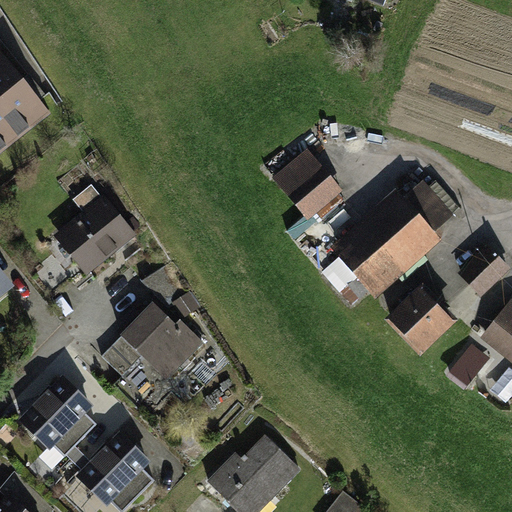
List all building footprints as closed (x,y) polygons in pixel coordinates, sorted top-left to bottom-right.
[(0,150),(47,113),(0,54),(0,150)] [(335,189),(306,154),(276,180),(305,215),(335,189)] [(445,214),(420,184),(373,228),(372,227),(323,272),(352,305),(433,233),(445,214)] [(131,234),(91,185),(74,199),(86,215),(63,234),(90,267),(131,234)] [(298,235),(317,256),(336,238),(317,218),(298,235)] [(79,270),(60,247),(29,273),(48,296),(79,270)] [(507,267),(489,248),(468,268),(486,287),(507,267)] [(171,261),(141,281),(168,308),(175,303),(183,316),(200,305),(171,261)] [(423,290),(392,320),(420,349),(451,320),(423,290)] [(180,329),(154,303),(101,356),(122,376),(142,356),(144,358),(149,354),(170,375),(203,342),(184,324),(180,329)] [(511,303),(486,335),(511,355),(511,303)] [(477,372),(461,359),(450,373),(466,386),(477,372)] [(89,405),(63,379),(22,421),(48,446),(58,437),(72,450),(97,424),(83,411),(89,405)] [(146,461),(120,435),(80,477),(106,502),(115,493),(129,506),(154,480),(140,467),(146,461)] [(298,468),(266,438),(247,457),(245,455),(237,462),(233,458),(210,482),(241,511),(246,511),(265,493),(269,498),(298,468)] [(0,511),(50,511),(54,509),(17,473),(2,490),(9,496),(1,506),(0,505),(0,511)] [(356,511),(360,508),(344,495),(330,511),(356,511)]
